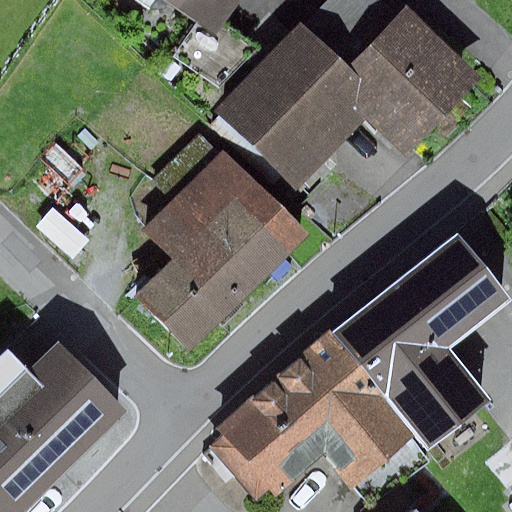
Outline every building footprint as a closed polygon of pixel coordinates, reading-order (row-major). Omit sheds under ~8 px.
[(163,0),(216,36),(240,0),(163,0)] [(319,40),(247,101),(304,167),(374,107),(409,148),(476,90),(415,19),(349,75),(319,40)] [(177,261),(132,304),(176,351),(304,231),(236,158),(154,235),(177,261)] [(490,396),(451,349),(510,298),(454,233),(332,336),(379,394),(414,438),(424,450),(490,396)] [(332,336),(273,384),(330,451),(355,485),(414,438),(332,336)] [(8,353),(0,361),(0,399),(70,469),(127,411),(58,344),(29,373),(8,353)] [(330,451),(273,384),(220,429),(224,434),(209,446),(257,502),(270,491),(276,497),(330,451)] [(0,509),(2,511),(27,511),(70,469),(0,399),(0,509)]
